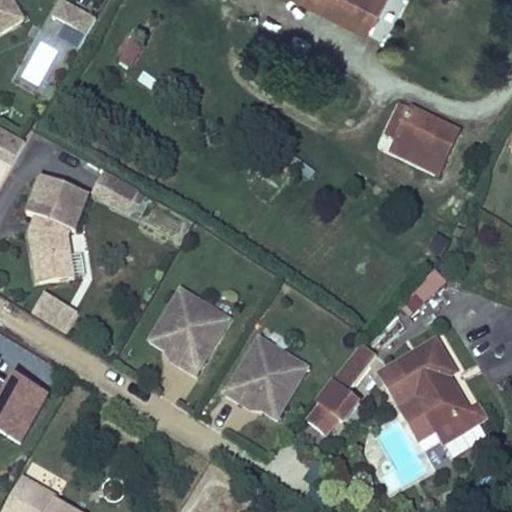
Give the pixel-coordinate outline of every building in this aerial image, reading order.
[(10,45),(36,28),(18,0),(4,0),(0,3),(0,61),(4,56),(10,45)] [(79,52),(96,21),(59,0),(42,32),(79,52)] [(311,0),(319,4),(320,0),(357,0),(364,3),(355,22),(367,27),(380,0),(311,0)] [(357,0),(320,0),(319,4),(355,22),(364,3),(357,0)] [(0,82),(10,64),(4,56),(0,61),(0,82)] [(387,152),(437,174),(459,128),(398,100),(383,133),(394,138),(387,152)] [(0,162),(13,168),(25,142),(0,131),(0,162)] [(129,186),(107,173),(94,196),(116,208),(129,186)] [(28,238),(38,291),(62,288),(59,266),(72,264),(69,244),(71,234),(76,235),(88,198),(41,179),(26,216),(35,220),(33,226),(39,228),(36,238),(29,236),(28,238)] [(129,216),(142,193),(129,186),(116,208),(129,216)] [(39,228),(33,226),(29,236),(36,238),(39,228)] [(62,288),(76,285),(72,264),(59,266),(62,288)] [(401,301),(411,316),(451,290),(440,275),(401,301)] [(186,356),(182,363),(200,374),(232,317),(182,288),(153,340),(169,348),(170,346),(186,356)] [(43,295),(31,317),(67,337),(79,315),(43,295)] [(381,345),(364,329),(360,334),(340,357),(357,372),(381,345)] [(263,335),(231,390),(245,399),(251,392),(267,402),(267,406),(282,414),(312,364),(263,335)] [(429,345),(391,368),(430,432),(462,412),(442,380),(448,376),(429,345)] [(169,348),(175,359),(182,363),(186,356),(170,346),(169,348)] [(357,372),(340,357),(322,378),(350,403),(368,383),(357,372)] [(251,392),(245,399),(256,405),(267,406),(267,402),(251,392)] [(462,412),(430,432),(439,446),(480,421),(472,406),(462,412)] [(67,511),(53,504),(56,499),(21,479),(1,511),(67,511)]
